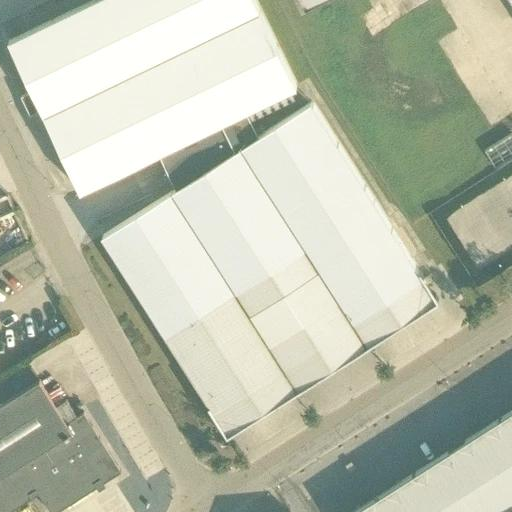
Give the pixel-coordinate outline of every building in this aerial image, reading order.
[(42,109),(63,153),(81,190),(160,153),(169,172),(198,154),(301,91),(297,87),(255,0),(93,0),(9,40),(33,90),(42,109)] [(42,109),(33,90),(22,95),(31,114),(42,109)] [(423,276),(312,102),(301,91),(198,154),(288,294),(321,273),(352,321),(423,276)] [(495,169),(511,158),(511,135),(484,152),(495,169)] [(214,409),(285,363),(254,315),(288,294),(198,154),(169,172),(177,188),(103,235),(214,409)] [(57,406),(40,379),(0,404),(0,511),(9,511),(40,493),(51,511),(57,511),(122,471),(84,412),(78,416),(67,399),(57,406)] [(511,511),(511,410),(353,511),(511,511)]
